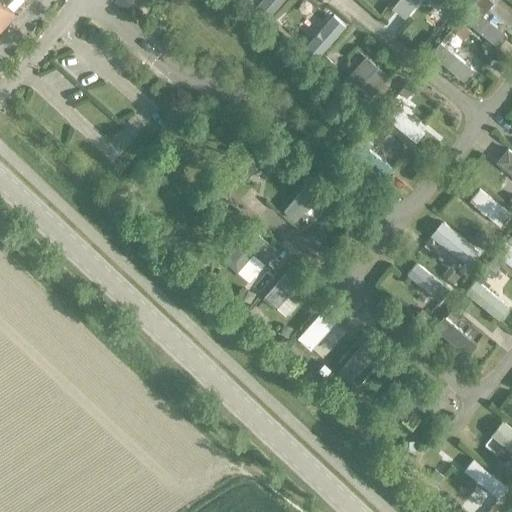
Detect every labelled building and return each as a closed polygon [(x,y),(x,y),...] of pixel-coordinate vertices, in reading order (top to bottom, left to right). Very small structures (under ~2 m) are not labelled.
[(0,0),(0,31),(2,29),(0,27),(12,15),(3,7),(9,0),(0,0)] [(113,0),(113,1),(122,11),(131,0),(113,0)] [(285,0),(261,0),(254,8),(267,20),(285,0)] [(440,0),(401,0),(391,12),(403,23),(421,0),(422,0),(433,9),(440,0)] [(481,20),(492,6),(484,0),(478,0),(460,22),(497,52),(506,40),(481,20)] [(345,28),(332,17),(304,49),(317,60),(345,28)] [(474,72),(440,44),(431,55),(464,83),(474,72)] [(366,102),(390,74),(367,55),(343,82),(366,102)] [(324,57),(319,64),(330,73),(335,67),(324,57)] [(425,133),(391,105),(382,116),(416,144),(425,133)] [(275,173),(286,161),(262,140),(232,173),(245,184),(263,163),(275,173)] [(393,170),(362,146),(353,158),(384,182),(393,170)] [(511,155),(507,151),(495,165),(511,179),(511,155)] [(297,167),(289,173),(296,183),(304,177),(297,167)] [(324,216),(335,204),(310,182),(281,216),(293,226),(312,205),(324,216)] [(509,216),(478,191),(469,203),(500,227),(509,216)] [(346,210),(338,214),(343,224),(352,220),(346,210)] [(480,255),(440,223),(429,238),(469,269),(480,255)] [(263,268),(274,255),(249,233),(221,265),(234,277),(251,258),(263,268)] [(511,252),(503,245),(494,256),(511,270),(511,252)] [(448,292),(414,264),(403,276),(438,304),(448,292)] [(304,279),(292,267),(263,298),(276,310),(304,279)] [(508,310),(476,282),(465,295),(498,322),(508,310)] [(241,288),(236,298),(250,305),(255,295),(241,288)] [(344,315),(331,303),(298,339),(311,351),(344,315)] [(477,346),(443,319),(433,331),(467,359),(477,346)] [(386,354),(366,338),(338,372),(357,388),(386,354)] [(424,417),(434,403),(409,383),(386,411),(399,422),(411,406),(424,417)] [(511,433),(500,424),(489,438),(511,455),(511,433)] [(417,443),(402,442),(402,451),(416,452),(417,443)] [(506,489),(470,461),(462,472),(497,500),(506,489)]
